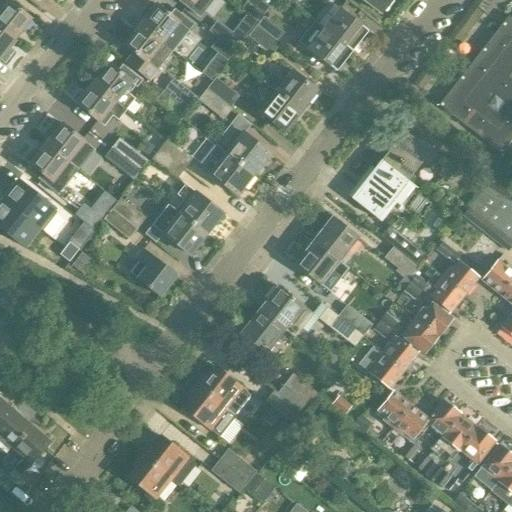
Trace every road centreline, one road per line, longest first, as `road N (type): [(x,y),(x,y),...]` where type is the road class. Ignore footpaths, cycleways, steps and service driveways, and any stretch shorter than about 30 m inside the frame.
road 1 (residential): [(148,382),(436,0)]
road 2 (residential): [(511,374),(469,339),(441,375),(511,430)]
road 3 (residential): [(148,382),(112,349),(0,289)]
road 4 (residential): [(44,511),(148,382)]
road 5 (residential): [(0,114),(88,0)]
